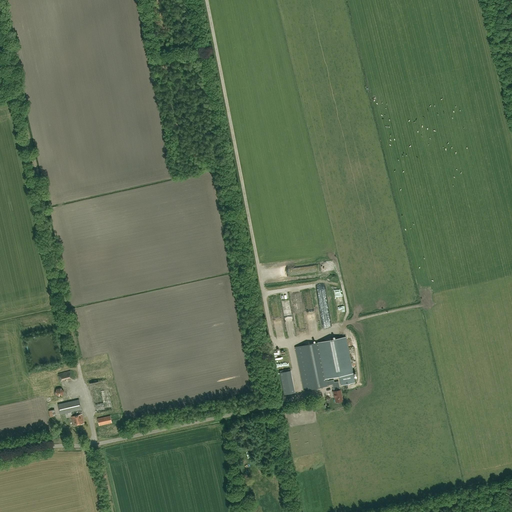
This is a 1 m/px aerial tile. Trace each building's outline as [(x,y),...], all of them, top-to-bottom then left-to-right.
[(337,300),(340,305),(346,302),(342,297),(337,300)] [(328,381),(327,379),(339,376),(341,386),(355,383),(353,374),(346,337),(320,342),(295,347),(304,391),(329,386),(329,385),(332,385),(334,391),(333,392),(333,396),(334,395),(335,403),(343,401),(341,390),(340,390),(338,381),(334,382),(334,380),(328,381)] [(72,379),(71,373),(60,375),(61,381),(72,379)] [(97,405),(98,410),(112,408),(111,397),(109,398),(106,379),(91,381),(94,406),(97,405)] [(61,388),(56,389),(55,394),(57,397),(62,396),(64,392),(61,388)] [(79,400),(58,404),(60,415),(71,412),(72,416),(71,417),(73,426),(84,423),(79,400)] [(110,416),(97,418),(99,426),(112,423),(110,416)]
